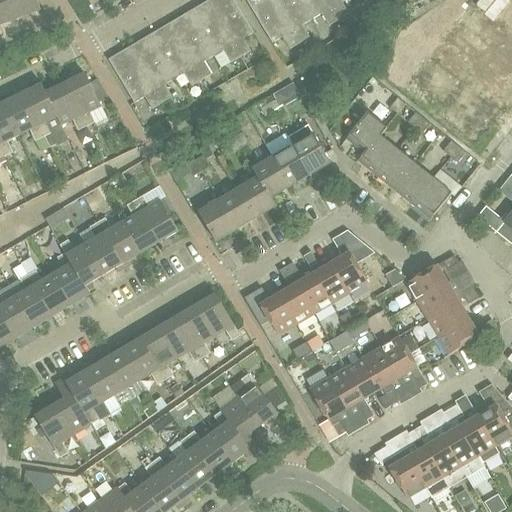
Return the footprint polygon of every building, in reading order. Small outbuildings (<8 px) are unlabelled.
[(21,18),(13,0),(0,0),(0,24),(1,26),(21,18)] [(13,0),(21,18),(41,10),(37,0),(13,0)] [(235,0),(212,0),(209,2),(243,57),(252,52),(246,40),(256,34),(235,0)] [(290,51),(300,45),(273,0),(246,0),(273,45),(283,39),(290,51)] [(303,27),(313,22),(299,0),(273,0),(300,45),(310,39),(303,27)] [(326,0),(299,0),(313,22),(322,16),(330,28),(340,22),(326,0)] [(342,4),(349,0),(326,0),(340,22),(349,16),(342,4)] [(233,63),(243,57),(209,2),(189,14),(215,58),(226,52),(233,63)] [(467,14),(473,19),(481,9),(475,5),(475,4),(467,14)] [(215,58),(189,14),(169,25),(203,82),(213,76),(206,64),(215,58)] [(466,28),(473,19),(467,14),(459,23),(460,23),(466,28)] [(511,24),(504,18),(491,33),(511,50),(511,24)] [(194,87),(203,82),(169,25),(150,37),(176,81),(187,75),(194,87)] [(509,72),(511,67),(511,50),(491,33),(479,48),(509,72)] [(443,43),(449,48),(457,39),(451,34),(443,43)] [(130,49),(164,106),(175,99),(167,87),(176,81),(150,37),(130,49)] [(442,58),(449,48),(443,43),(436,52),(436,53),(442,58)] [(497,87),(509,72),(479,48),(467,63),(497,87)] [(154,112),(164,106),(130,49),(110,61),(136,106),(147,99),(154,112)] [(419,72),(425,78),(433,68),(427,64),(427,63),(419,72)] [(497,87),(467,63),(455,77),(485,101),(497,87)] [(418,87),(425,78),(419,72),(412,82),(418,87)] [(86,74),(66,84),(87,127),(95,123),(90,112),(101,106),(86,74)] [(455,77),(443,92),(473,116),(485,101),(455,77)] [(292,102),(301,96),(293,83),(283,88),(292,102)] [(79,131),(87,127),(66,84),(47,93),(57,117),(61,126),(73,120),(79,131)] [(57,117),(47,93),(42,85),(23,95),(44,138),(45,140),(49,149),(58,145),(47,123),(57,117)] [(473,116),(443,92),(431,108),(460,132),(473,116)] [(23,95),(3,104),(19,136),(30,131),(37,144),(45,140),(44,138),(23,95)] [(397,115),(404,106),(398,101),(390,109),(397,115)] [(276,102),(270,106),(275,115),(282,112),(276,102)] [(8,142),(19,136),(3,104),(0,105),(0,146),(5,157),(13,153),(8,142)] [(269,119),(275,115),(270,106),(264,110),(269,119)] [(367,155),(381,137),(387,130),(368,112),(347,139),(365,154),(367,155)] [(415,129),(422,120),(416,116),(409,124),(415,129)] [(428,125),(422,120),(415,129),(421,134),(428,125)] [(289,137),(294,146),(311,175),(331,163),(308,126),(289,137)] [(398,150),(381,137),(367,155),(365,154),(359,161),(377,176),(398,150)] [(235,152),(242,148),(236,138),(229,142),(235,152)] [(444,152),(450,157),(458,148),(451,144),(444,152)] [(274,158),(291,187),(311,175),(294,146),(274,158)] [(464,153),(458,148),(450,157),(456,162),(464,153)] [(416,164),(398,150),(377,176),(395,190),(416,164)] [(203,157),(196,161),(202,171),(209,167),(203,157)] [(272,198),(291,187),(274,158),(254,170),(258,178),(271,199),(272,198)] [(202,171),(196,161),(190,165),(195,175),(202,171)] [(395,190),(413,205),(434,179),(416,164),(395,190)] [(258,178),(239,189),(257,219),(277,207),(272,198),(271,199),(258,178)] [(452,193),(434,179),(413,205),(432,220),(452,193)] [(239,189),(219,201),(237,231),(257,219),(239,189)] [(143,197),(136,201),(160,243),(179,232),(161,201),(149,207),(143,197)] [(123,223),(142,254),(160,243),(136,201),(127,206),(133,217),(123,223)] [(237,231),(219,201),(200,213),(217,243),(237,231)] [(511,213),(504,224),(497,233),(511,245),(511,213)] [(106,219),(98,223),(126,269),(131,265),(129,261),(142,254),(123,223),(112,229),(106,219)] [(126,269),(98,223),(90,228),(96,239),(86,245),(104,276),(116,269),(119,273),(126,269)] [(332,240),(339,252),(346,247),(349,253),(356,265),(376,253),(375,252),(368,247),(361,241),(354,235),(348,231),(339,236),(332,240)] [(60,246),(65,254),(88,291),(94,287),(92,283),(104,276),(86,245),(75,251),(69,241),(60,246)] [(310,268),(317,264),(311,253),(304,257),(310,268)] [(342,257),(331,264),(349,295),(368,285),(349,253),(342,257)] [(64,269),(54,275),(72,306),(91,295),(88,291),(65,254),(58,258),(64,269)] [(455,256),(444,263),(407,284),(418,302),(448,284),(442,273),(460,263),(455,256)] [(24,268),(28,276),(53,317),(72,306),(54,275),(43,282),(32,264),(24,268)] [(292,264),(285,268),(291,279),(299,275),(292,264)] [(321,270),(314,274),(332,305),(349,295),(331,264),(321,270)] [(22,265),(14,270),(20,280),(28,276),(24,268),(22,265)] [(278,272),(285,283),(291,279),(285,268),(278,272)] [(314,316),(332,305),(314,274),(302,281),(295,285),(314,316)] [(15,298),(33,329),(53,317),(28,276),(20,280),(27,291),(15,298)] [(428,320),(459,302),(448,284),(418,302),(428,320)] [(288,289),(278,295),(296,326),(314,316),(295,285),(288,289)] [(461,291),(465,298),(476,292),(472,285),(461,291)] [(278,337),(296,326),(278,295),(271,299),(265,289),(246,301),(260,326),(269,321),(278,337)] [(209,299),(199,305),(217,336),(226,331),(232,342),(241,336),(214,291),(207,295),(209,299)] [(469,305),(480,298),(476,292),(465,298),(469,305)] [(0,294),(0,312),(16,339),(33,329),(15,298),(6,304),(0,294)] [(428,320),(439,338),(469,320),(459,302),(428,320)] [(217,336),(199,305),(185,314),(182,309),(176,313),(203,359),(211,354),(205,343),(217,336)] [(0,348),(16,339),(0,312),(0,348)] [(172,321),(160,328),(178,359),(189,353),(195,363),(203,359),(176,313),(170,317),(172,321)] [(480,339),(476,331),(469,320),(439,338),(450,357),(480,339)] [(487,335),(498,328),(494,321),(482,327),(487,335)] [(356,327),(348,332),(352,339),(360,334),(356,327)] [(139,335),(166,380),(174,376),(168,365),(178,359),(160,328),(148,336),(145,331),(139,335)] [(352,339),(348,332),(342,335),(349,346),(354,343),(352,339)] [(410,334),(402,339),(411,355),(420,350),(410,334)] [(135,343),(123,350),(141,381),(152,375),(158,385),(166,380),(139,335),(132,339),(135,343)] [(399,380),(411,373),(418,369),(400,338),(381,350),(399,380)] [(108,354),(101,357),(129,403),(137,398),(130,387),(141,381),(123,350),(110,358),(108,354)] [(381,350),(364,360),(382,391),(399,380),(381,350)] [(85,372),(104,403),(114,397),(121,408),(129,403),(101,357),(95,361),(98,365),(85,372)] [(382,391),(364,360),(346,370),(364,401),(382,391)] [(346,370),(328,381),(346,411),(364,401),(346,370)] [(93,409),(104,403),(85,372),(73,380),(71,376),(65,379),(92,425),(100,420),(93,409)] [(249,391),(240,397),(261,426),(271,418),(274,422),(281,418),(249,375),(241,381),(249,391)] [(422,375),(414,379),(421,390),(428,386),(422,375)] [(65,400),(54,406),(73,437),(92,425),(65,379),(56,385),(65,400)] [(329,422),(335,418),(346,411),(328,381),(311,391),(329,422)] [(178,385),(171,389),(178,399),(184,394),(178,385)] [(478,418),(496,448),(511,439),(511,406),(494,386),(481,394),(488,406),(492,404),(494,408),(478,418)] [(392,392),(385,397),(391,408),(399,403),(392,392)] [(251,434),(261,426),(240,397),(221,411),(222,412),(253,454),(262,448),(251,434)] [(386,411),(391,408),(385,397),(379,400),(386,411)] [(73,437),(54,406),(43,413),(40,409),(33,413),(61,459),(69,454),(63,443),(73,437)] [(155,406),(145,413),(149,419),(159,412),(155,406)] [(367,422),(374,418),(367,407),(361,411),(367,422)] [(458,407),(451,412),(458,422),(465,418),(458,407)] [(253,454),(222,412),(215,417),(222,427),(213,434),(234,463),(245,455),(247,459),(253,454)] [(451,426),(458,422),(451,412),(445,415),(451,426)] [(169,414),(152,427),(158,435),(175,422),(169,414)] [(478,418),(461,428),(483,465),(500,455),(496,448),(478,418)] [(339,439),(345,435),(339,424),(332,428),(339,439)] [(424,427),(416,432),(422,443),(430,438),(424,427)] [(444,438),(462,469),(468,479),(485,469),(483,465),(461,428),(444,438)] [(223,471),(234,463),(213,434),(202,442),(195,432),(188,437),(220,480),(226,475),(223,471)] [(426,449),(422,443),(416,432),(410,435),(416,445),(413,447),(417,454),(409,459),(426,489),(432,500),(450,489),(444,479),(426,449)] [(213,484),(220,480),(188,437),(180,443),(188,453),(178,460),(199,489),(211,480),(213,484)] [(426,449),(444,479),(450,489),(468,479),(462,469),(444,438),(426,449)] [(387,463),(394,459),(388,449),(381,453),(387,463)] [(160,458),(153,463),(184,506),(190,501),(188,498),(199,489),(178,460),(168,468),(160,458)] [(408,500),(426,489),(409,459),(390,469),(408,500)] [(178,510),(184,506),(153,463),(146,469),(153,479),(143,486),(161,511),(168,511),(176,506),(178,510)] [(161,511),(143,486),(133,493),(126,483),(119,489),(135,511),(161,511)] [(118,488),(100,502),(107,511),(135,511),(119,489),(118,488)] [(466,491),(455,497),(464,511),(471,511),(477,509),(466,491)] [(107,511),(100,502),(86,511),(107,511)]
